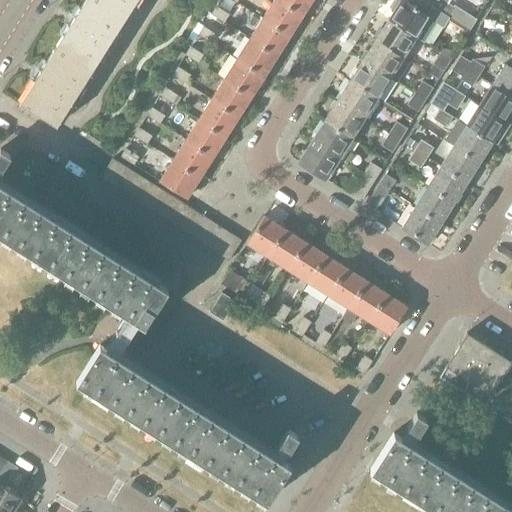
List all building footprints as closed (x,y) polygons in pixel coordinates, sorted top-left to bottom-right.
[(69,24),(54,47),(91,70),(125,17),(98,0),(84,0),(74,16),(69,24)] [(98,0),(125,17),(135,0),(98,0)] [(277,0),(272,0),(261,19),(289,36),(301,15),(277,0)] [(311,0),(277,0),(301,15),(311,0)] [(393,10),(392,12),(387,20),(414,36),(414,37),(422,42),(435,21),(436,22),(437,22),(402,0),(399,0),(400,0),(399,0),(393,0),(389,8),(393,10)] [(215,6),(211,13),(210,14),(223,22),(228,14),(215,6)] [(468,30),(475,20),(453,6),(446,16),(468,30)] [(289,36),(261,19),(248,39),(276,56),(289,36)] [(387,20),(375,39),(402,56),(414,37),(414,36),(387,20)] [(197,35),(210,43),(215,35),(202,26),(197,35)] [(248,39),(236,59),(263,76),(276,56),(248,39)] [(362,60),(389,77),(402,56),(375,39),(362,60)] [(19,102),(56,125),(91,70),(54,47),(40,70),(34,79),(19,102)] [(184,55),(197,63),(203,55),(189,47),(184,55)] [(442,71),(450,59),(439,52),(432,64),(442,71)] [(460,55),(455,62),(477,76),(484,66),(472,59),(470,61),(460,55)] [(236,59),(223,79),(250,97),(263,76),(236,59)] [(362,60),(349,80),(376,97),(389,77),(362,60)] [(451,70),(461,76),(459,79),(471,87),(477,76),(455,62),(451,70)] [(511,68),(504,63),(490,84),(511,97),(511,68)] [(177,67),(172,75),(185,83),(190,76),(177,67)] [(250,97),(223,79),(210,100),(238,117),(250,97)] [(336,100),(363,118),(376,97),(349,80),(336,100)] [(421,81),(413,93),(424,99),(431,88),(421,81)] [(478,105),(504,122),(511,109),(511,97),(490,84),(478,105)] [(164,88),(159,96),(172,104),(177,96),(164,88)] [(451,96),(438,88),(428,104),(439,110),(446,99),(448,101),(451,96)] [(424,99),(413,93),(406,104),(417,111),(424,99)] [(210,100),(197,120),(225,137),(238,117),(210,100)] [(324,120),(351,137),(363,118),(336,100),(324,120)] [(478,105),(465,125),(491,143),(504,122),(478,105)] [(151,108),(146,116),(159,124),(164,116),(151,108)] [(452,117),(439,110),(433,119),(445,127),(452,117)] [(225,137),(197,120),(184,140),(212,157),(225,137)] [(324,120),(311,141),(338,157),(346,163),(353,153),(344,147),(351,137),(324,120)] [(395,122),(388,133),(398,140),(406,128),(395,122)] [(465,125),(452,145),(479,162),(491,143),(465,125)] [(138,128),(133,136),(147,144),(152,136),(138,128)] [(398,140),(388,133),(380,145),(391,152),(398,140)] [(406,143),(414,149),(417,143),(409,138),(406,143)] [(184,140),(172,160),(199,178),(212,157),(184,140)] [(420,140),(414,149),(426,157),(432,148),(420,140)] [(297,162),(324,179),(338,157),(311,141),(297,162)] [(452,145),(439,166),(466,183),(479,162),(452,145)] [(0,168),(0,169),(1,170),(10,156),(0,149),(0,168)] [(125,149),(120,156),(133,165),(138,157),(125,149)] [(426,157),(414,149),(407,160),(420,167),(426,157)] [(99,178),(109,185),(121,165),(111,159),(99,178)] [(199,178),(172,160),(158,181),(186,198),(199,178)] [(363,173),(374,180),(381,169),(370,162),(363,173)] [(131,171),(121,165),(109,185),(119,191),(131,171)] [(426,186),(453,203),(466,183),(439,166),(426,186)] [(119,191),(129,197),(141,177),(131,171),(119,191)] [(349,195),(360,201),(374,180),(363,173),(349,195)] [(378,184),(388,191),(395,180),(384,174),(378,184)] [(151,184),(141,177),(129,197),(138,204),(151,184)] [(166,289),(103,248),(0,183),(0,234),(109,304),(118,309),(127,315),(138,322),(143,325),(166,289)] [(138,204),(148,210),(161,190),(151,184),(138,204)] [(388,191),(378,184),(365,205),(375,211),(388,191)] [(426,186),(413,206),(440,224),(453,203),(426,186)] [(171,196),(161,190),(148,210),(158,216),(171,196)] [(158,216),(168,222),(181,203),(171,196),(158,216)] [(191,209),(181,203),(168,222),(178,229),(191,209)] [(400,227),(427,244),(440,224),(413,206),(400,227)] [(178,229),(188,235),(201,215),(191,209),(178,229)] [(211,221),(201,215),(188,235),(198,241),(211,221)] [(246,243),(266,256),(284,229),(263,215),(246,243)] [(198,241),(208,248),(221,227),(211,221),(198,241)] [(231,234),(221,227),(208,248),(218,254),(231,234)] [(287,268),(304,241),(284,229),(266,256),(287,268)] [(218,254),(228,260),(241,240),(231,234),(218,254)] [(287,268),(307,281),(324,254),(304,241),(287,268)] [(307,281),(328,295),(344,267),(324,254),(307,281)] [(253,304),(260,309),(261,309),(269,297),(258,289),(269,272),(260,266),(249,284),(241,297),(253,304)] [(348,307),(365,280),(344,267),(328,295),(348,307)] [(241,297),(249,284),(241,279),(233,291),(241,297)] [(358,314),(368,320),(385,293),(365,280),(348,307),(341,319),(351,325),(358,314)] [(209,311),(223,320),(234,301),(235,301),(221,292),(220,293),(221,294),(210,311),(209,310),(209,311)] [(368,320),(389,333),(406,306),(385,293),(368,320)] [(281,322),(289,309),(281,304),(273,317),(281,322)] [(138,322),(127,315),(105,349),(117,356),(138,322)] [(294,330),(302,335),(310,322),(302,317),(294,330)] [(314,343),(322,348),(331,335),(323,329),(314,343)] [(477,357),(470,368),(464,378),(458,389),(482,404),(482,405),(483,406),(484,405),(507,366),(490,355),(493,350),(466,333),(466,332),(465,332),(457,345),(477,357)] [(334,355),(342,361),(351,348),(342,342),(334,355)] [(266,501),(289,465),(209,415),(117,356),(105,349),(99,345),(93,354),(76,381),(266,501)] [(457,345),(451,355),(470,368),(477,357),(457,345)] [(444,365),(464,378),(470,368),(451,355),(444,365)] [(355,369),(363,374),(372,361),(364,356),(355,369)] [(444,365),(437,377),(438,377),(439,377),(458,389),(464,378),(444,365)] [(511,369),(507,366),(484,405),(511,422),(511,369)] [(407,426),(415,432),(417,433),(426,419),(416,412),(407,426)] [(278,443),(279,444),(288,450),(297,435),(287,429),(278,443)] [(511,511),(511,507),(393,432),(370,469),(438,511),(511,511)] [(7,461),(0,471),(0,484),(5,488),(18,468),(7,461)] [(13,511),(22,499),(5,488),(0,484),(0,511),(13,511)]
